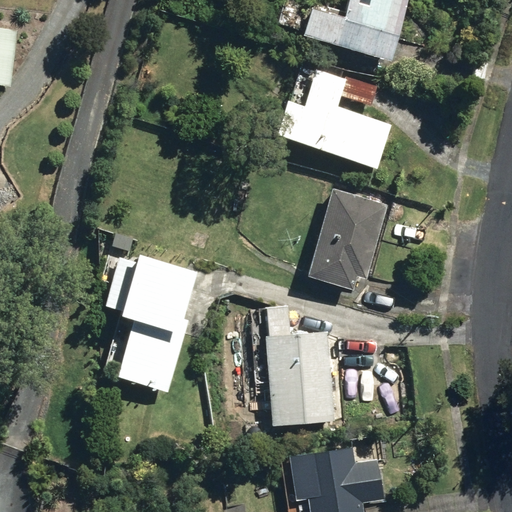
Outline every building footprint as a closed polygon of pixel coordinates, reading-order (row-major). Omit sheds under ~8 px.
[(298,35),(386,62),(404,0),(344,0),(341,11),(313,2),(311,10),(306,8),(298,35)] [(0,85),(7,86),(15,30),(0,28),(0,85)] [(271,134),(372,170),(388,125),(334,105),(338,95),(367,105),(374,86),(344,75),(343,79),(314,68),(300,106),(283,99),(271,134)] [(304,276),(350,291),(354,277),(363,279),(386,205),(331,187),(304,276)] [(128,379),(150,386),(152,380),(160,383),(177,333),(164,328),(167,319),(162,317),(163,314),(173,317),(187,274),(141,260),(139,267),(120,262),(106,304),(122,310),(120,315),(140,321),(123,371),(130,373),(128,379)] [(267,411),(268,426),(332,421),(327,368),(333,367),(332,357),(326,357),(325,332),(286,335),(284,306),(264,308),(266,337),(262,338),(267,401),(260,402),(261,412),(267,411)] [(303,498),(305,511),(360,511),(360,503),(381,501),(375,459),(353,462),(351,445),(284,454),(291,500),(303,498)]
